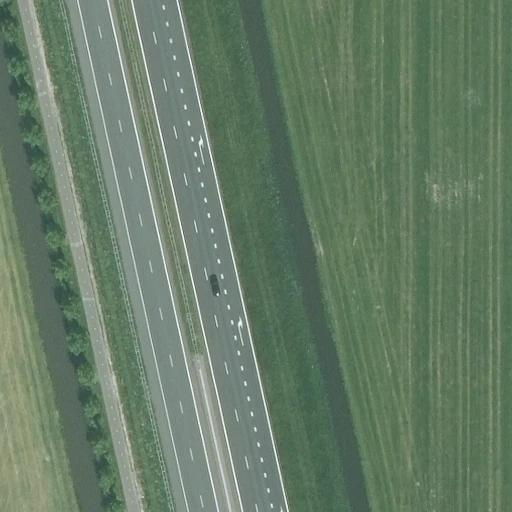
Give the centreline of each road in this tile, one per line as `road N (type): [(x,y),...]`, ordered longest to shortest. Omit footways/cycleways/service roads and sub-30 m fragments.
road 1 (motorway): [(93,0),(203,511)]
road 2 (motorway): [(260,511),(172,80)]
